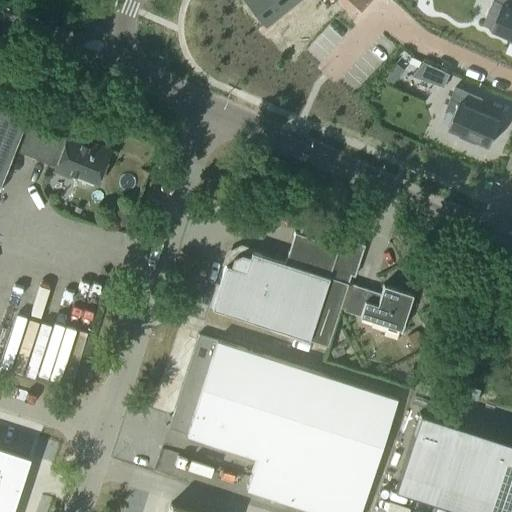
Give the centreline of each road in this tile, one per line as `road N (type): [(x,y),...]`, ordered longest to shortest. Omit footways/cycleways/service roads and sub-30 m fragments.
road 1 (unclassified): [(104,436),(215,114)]
road 2 (unclassified): [(488,234),(215,114)]
road 3 (residential): [(331,72),(382,11),(434,50),(511,83)]
road 4 (unclassified): [(122,47),(68,44),(0,22)]
road 5 (unclassified): [(215,114),(134,75),(122,47)]
